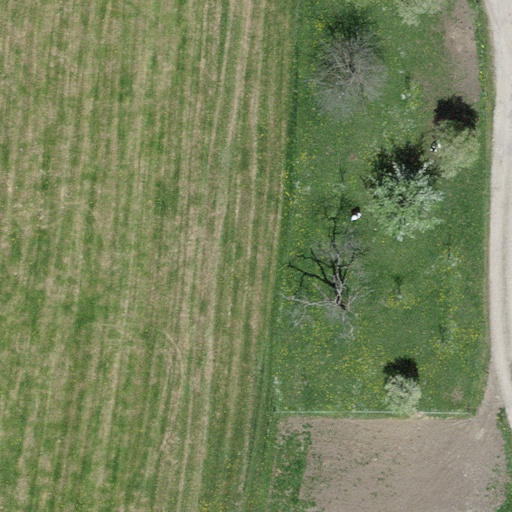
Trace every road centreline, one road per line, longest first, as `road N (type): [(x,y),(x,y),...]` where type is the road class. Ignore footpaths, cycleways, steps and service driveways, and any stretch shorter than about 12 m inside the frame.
road 1 (track): [(511,375),(508,124)]
road 2 (residential): [(490,0),(508,124)]
